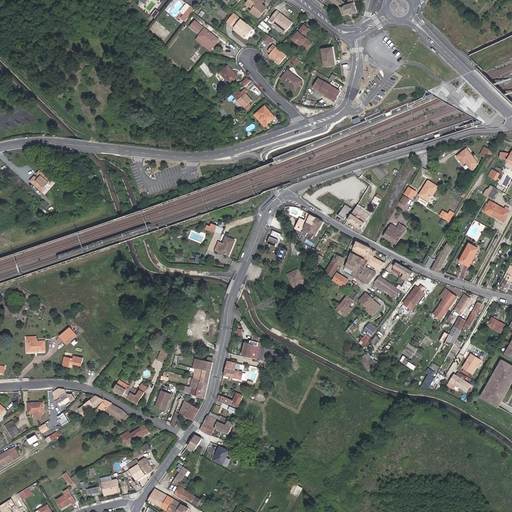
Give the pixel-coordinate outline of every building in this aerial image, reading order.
[(259,2),(260,0),(250,0),(247,4),(254,9),(252,12),(259,17),(267,8),(262,4),(259,2)] [(348,0),(348,3),(349,5),(347,6),(346,4),(341,0),(331,0),(342,8),(344,15),(351,13),(351,14),(358,12),(355,3),(355,0),(348,0)] [(151,15),(154,18),(160,12),(156,9),(151,15)] [(293,23),(277,11),(268,22),(271,24),(273,22),(286,32),(293,23)] [(227,22),(231,25),(238,17),(234,14),(227,22)] [(252,28),(238,17),(231,25),(240,32),(239,34),(244,37),(252,28)] [(203,27),(195,21),(190,27),(198,33),(203,27)] [(263,21),(259,26),(265,31),(269,26),(263,21)] [(309,29),(304,25),(292,39),(306,51),(312,44),(303,36),(309,29)] [(199,36),(213,47),(219,39),(205,29),(199,36)] [(267,34),(263,40),(270,45),(274,39),(267,34)] [(211,50),(213,47),(199,36),(197,40),(211,50)] [(280,63),(286,55),(276,47),(276,46),(273,44),(268,51),(271,53),(269,55),(280,63)] [(336,65),(333,48),(322,49),(325,66),(336,65)] [(300,61),(294,56),(291,60),(297,65),(300,61)] [(230,84),(238,77),(228,66),(220,73),(230,84)] [(295,90),(302,81),(288,71),(281,79),(295,90)] [(247,85),(250,79),(246,77),(242,83),(247,85)] [(335,100),(340,91),(319,78),(314,88),(335,100)] [(244,108),(249,103),(252,100),(243,90),(239,94),(237,92),(234,95),(236,97),(235,98),(244,108)] [(275,117),(265,106),(255,115),(265,126),(275,117)] [(479,163),(468,148),(459,156),(465,164),(467,162),(473,168),(479,163)] [(511,164),(511,150),(510,155),(506,153),(501,152),(500,158),(505,159),(507,160),(507,161),(511,164)] [(34,175),(30,179),(42,190),(45,187),(44,186),(48,181),(49,183),(53,179),(41,168),(37,173),(39,175),(37,178),(34,175)] [(500,173),(493,170),(490,176),(497,180),(498,177),(500,173)] [(427,188),(423,196),(430,200),(438,186),(430,181),(426,187),(427,188)] [(412,199),(417,190),(408,186),(404,194),(412,199)] [(493,198),(498,189),(493,187),(490,192),(488,195),(493,198)] [(410,199),(404,196),(401,202),(406,206),(410,199)] [(490,201),(489,204),(485,210),(485,211),(504,221),(509,212),(490,201)] [(344,219),(352,209),(346,205),(338,215),(344,219)] [(362,228),(371,213),(359,205),(349,219),(362,228)] [(449,221),(452,216),(450,214),(451,211),(448,209),(443,218),(449,221)] [(314,225),(317,218),(310,215),(307,222),(314,225)] [(307,222),(303,229),(316,236),(324,222),(317,218),(314,225),(307,222)] [(300,232),(305,221),(301,219),(296,229),(300,232)] [(221,234),(223,228),(211,223),(210,226),(206,225),(205,228),(221,234)] [(397,244),(407,228),(400,223),(397,228),(391,224),(384,236),(397,244)] [(278,245),(282,234),(272,230),(267,241),(278,245)] [(222,244),(219,251),(228,256),(235,240),(225,236),(222,244)] [(442,250),(432,269),(438,271),(445,259),(446,260),(452,248),(453,248),(456,242),(450,239),(443,251),(442,250)] [(370,249),(371,248),(357,241),(352,252),(365,260),(370,249)] [(479,248),(470,243),(461,260),(470,264),(479,248)] [(284,259),(288,251),(279,247),(276,255),(284,259)] [(380,270),(384,263),(380,261),(379,263),(372,259),(373,257),(375,252),(370,249),(365,260),(368,261),(367,263),(380,270)] [(365,260),(352,252),(349,259),(357,263),(361,265),(365,267),(366,266),(367,263),(368,261),(365,260)] [(332,261),(340,265),(341,265),(344,258),(335,254),(332,261)] [(349,259),(345,267),(353,271),(357,263),(349,259)] [(333,276),(336,272),(340,265),(332,261),(325,271),(327,272),(333,276)] [(405,267),(396,262),(393,267),(394,268),(392,271),(400,275),(405,267)] [(353,271),(351,274),(358,278),(365,283),(368,278),(358,273),(361,265),(357,263),(353,271)] [(368,278),(365,283),(368,285),(377,272),(366,266),(365,267),(361,265),(358,273),(368,278)] [(501,288),(507,291),(509,287),(511,280),(511,266),(508,274),(509,274),(511,275),(508,279),(507,278),(505,282),(504,282),(501,288)] [(405,293),(413,284),(407,281),(413,271),(405,267),(400,275),(402,276),(401,278),(406,280),(401,290),(405,293)] [(286,274),(295,291),(307,285),(299,268),(286,274)] [(386,279),(390,274),(385,271),(382,276),(386,279)] [(337,273),(334,278),(333,280),(344,287),(348,280),(337,273)] [(380,277),(374,284),(395,298),(400,291),(380,277)] [(415,305),(424,294),(416,288),(408,299),(415,305)] [(444,298),(449,291),(446,289),(441,296),(444,298)] [(339,306),(336,309),(342,315),(354,300),(354,299),(357,295),(352,290),(339,306)] [(444,298),(437,308),(445,314),(457,297),(449,291),(444,298)] [(367,307),(375,314),(381,306),(366,293),(359,300),(367,307)] [(461,315),(471,299),(464,295),(454,310),(461,315)] [(470,326),(481,304),(478,302),(466,324),(470,326)] [(367,307),(365,310),(373,316),(375,314),(367,307)] [(408,320),(410,321),(414,315),(407,309),(400,318),(402,319),(401,320),(406,323),(408,320)] [(447,339),(454,343),(461,330),(466,321),(459,317),(447,339)] [(500,332),(504,325),(492,318),(488,326),(500,332)] [(377,329),(369,323),(360,335),(364,337),(359,343),(364,346),(377,329)] [(70,328),(60,337),(64,341),(74,333),(70,328)] [(375,345),(380,339),(376,336),(371,342),(375,345)] [(35,343),(26,343),(26,353),(44,352),(44,342),(36,343),(35,343)] [(276,350),(247,344),(245,355),(273,362),(276,350)] [(167,356),(159,353),(156,359),(164,363),(167,356)] [(482,358),(472,353),(470,357),(470,358),(469,360),(468,360),(464,367),(474,372),(482,358)] [(359,362),(367,369),(374,361),(366,354),(364,357),(363,356),(360,360),(361,360),(359,362)] [(73,364),(81,366),(83,358),(74,356),(74,359),(64,357),(63,366),(72,367),(73,364)] [(416,365),(403,356),(400,361),(414,369),(416,365)] [(195,368),(211,372),(213,362),(206,361),(196,359),(194,368),(195,368)] [(507,361),(505,360),(503,363),(501,361),(496,371),(498,372),(496,375),(494,374),(484,392),(486,393),(485,397),(499,404),(500,401),(502,402),(509,389),(507,388),(509,385),(511,386),(511,383),(511,382),(511,379),(511,365),(506,362),(507,361)] [(235,370),(236,363),(228,361),(225,375),(230,376),(230,378),(232,379),(232,376),(241,378),(243,372),(235,370)] [(437,371),(439,367),(432,363),(430,367),(437,371)] [(201,380),(209,382),(211,372),(195,368),(195,372),(202,374),(201,380)] [(472,385),(455,376),(451,384),(468,393),(472,385)] [(193,378),(191,383),(190,382),(189,387),(192,387),(193,387),(207,391),(209,382),(201,380),(193,378)] [(114,390),(124,395),(127,389),(126,388),(128,385),(120,380),(114,390)] [(145,392),(148,387),(142,382),(139,387),(145,392)] [(127,389),(124,395),(138,404),(145,392),(140,389),(139,391),(128,385),(126,388),(127,389)] [(207,391),(193,387),(191,394),(197,395),(197,396),(205,398),(206,396),(207,391)] [(69,397),(71,402),(76,399),(73,394),(67,394),(64,389),(59,389),(53,393),(55,399),(57,404),(69,397)] [(166,410),(172,394),(162,390),(156,406),(166,410)] [(243,395),(237,393),(234,401),(232,405),(238,407),(243,395)] [(105,400),(96,396),(79,409),(80,410),(84,415),(85,416),(105,400)] [(106,411),(112,404),(105,400),(100,407),(105,412),(106,411)] [(192,420),(199,409),(185,400),(180,412),(192,420)] [(43,403),(28,404),(29,413),(33,413),(33,417),(44,416),(43,403)] [(124,411),(112,404),(106,411),(108,412),(117,417),(123,422),(129,416),(124,411)] [(84,415),(80,410),(76,413),(80,418),(84,415)] [(176,411),(172,423),(171,425),(176,427),(181,414),(176,411)] [(65,415),(59,418),(63,425),(69,422),(65,415)] [(209,415),(201,429),(212,435),(215,427),(219,420),(209,415)] [(219,420),(215,427),(229,434),(234,422),(228,420),(229,419),(221,415),(219,420)] [(12,422),(4,426),(11,438),(19,433),(12,422)] [(42,432),(49,428),(46,423),(39,427),(42,432)] [(131,434),(129,431),(118,437),(122,443),(128,440),(130,444),(150,432),(146,425),(131,434)] [(246,431),(234,426),(231,435),(238,437),(242,439),(246,431)] [(45,438),(49,443),(62,435),(59,430),(45,438)] [(202,438),(196,435),(188,446),(195,450),(202,438)] [(202,438),(195,450),(199,452),(206,440),(202,438)] [(150,449),(147,444),(138,449),(141,454),(146,451),(150,449)] [(227,466),(230,459),(226,457),(229,450),(218,445),(212,460),(227,466)] [(14,448),(10,451),(15,460),(19,457),(14,448)] [(10,451),(0,456),(0,468),(1,467),(9,462),(10,463),(15,460),(10,451)] [(126,462),(137,480),(154,469),(146,457),(139,462),(137,460),(134,461),(132,458),(126,462)] [(179,483),(186,472),(182,470),(182,469),(175,480),(179,483)] [(69,476),(66,478),(70,486),(74,483),(69,476)] [(117,480),(102,483),(105,495),(111,494),(111,492),(112,492),(114,493),(120,492),(117,480)] [(298,496),(303,488),(295,483),(290,491),(298,496)] [(180,487),(175,494),(185,500),(186,498),(198,505),(199,504),(201,505),(202,503),(200,501),(201,500),(180,487)] [(77,502),(69,489),(64,492),(66,495),(57,500),(62,508),(73,502),(74,504),(77,502)] [(155,489),(148,499),(155,503),(159,497),(161,498),(164,493),(155,489)] [(28,497),(24,491),(18,494),(22,500),(28,497)] [(159,497),(155,503),(168,510),(175,499),(164,493),(161,498),(159,497)] [(20,498),(18,494),(13,497),(6,502),(8,506),(20,498)] [(168,510),(168,511),(170,511),(176,511),(181,503),(175,499),(168,510)] [(181,503),(176,511),(187,511),(189,507),(181,503)]
